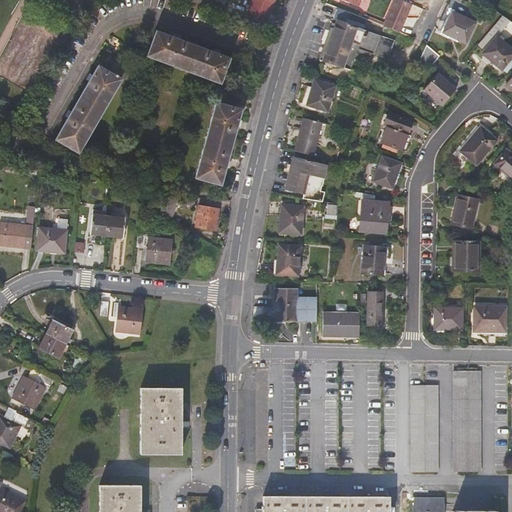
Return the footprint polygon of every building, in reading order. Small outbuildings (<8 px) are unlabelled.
[(220,5),(205,0),(181,0),(217,12),(220,5)] [(268,21),(275,4),(264,0),(253,0),(248,13),(268,21)] [(412,4),(402,0),(391,0),(382,26),(400,33),(412,4)] [(410,15),(416,18),(420,9),(413,6),(410,15)] [(364,26),(345,19),(348,12),(337,8),(335,15),(339,16),(336,24),(334,28),(330,27),(325,42),(319,59),(349,70),(356,51),(364,54),(364,52),(387,60),(394,42),(378,36),(380,33),(364,27),(364,26)] [(452,12),(443,32),(466,43),(475,23),(452,12)] [(510,21),(503,15),(490,31),(497,37),(510,21)] [(230,54),(157,29),(149,55),(221,79),(230,54)] [(511,56),(511,49),(497,37),(490,31),(478,45),(485,50),(482,53),(501,69),(511,56)] [(440,56),(426,45),(420,58),(431,67),(440,56)] [(511,67),(511,56),(502,69),(507,73),(511,67)] [(113,64),(106,75),(96,69),(53,141),(75,155),(125,71),(113,64)] [(423,90),(441,106),(456,88),(438,72),(423,90)] [(335,86),(314,79),(306,105),(327,111),(335,86)] [(216,102),(196,177),(221,184),(225,167),(237,123),(241,109),(216,102)] [(17,117),(11,114),(3,128),(6,130),(10,128),(17,117)] [(321,123),(303,118),(294,151),(313,156),(321,123)] [(409,128),(385,119),(381,131),(385,132),(381,142),(401,150),(403,143),(409,128)] [(497,140),(480,126),(459,151),(476,165),(497,140)] [(511,154),(506,149),(493,164),(511,179),(511,154)] [(392,188),(401,163),(382,156),(373,181),(392,188)] [(321,185),(326,166),(297,159),(294,169),(290,168),(285,188),(303,193),(306,196),(305,200),(321,204),(323,194),(319,193),(321,185)] [(375,195),(354,192),(353,197),(374,201),(375,195)] [(477,199),(458,195),(451,224),(471,228),(477,199)] [(195,200),(181,199),(164,198),(159,214),(170,221),(173,212),(175,208),(195,208),(195,200)] [(359,230),(385,233),(388,203),(362,201),(359,230)] [(282,205),(279,233),(300,234),(303,207),(282,205)] [(0,244),(31,248),(35,206),(28,206),(26,226),(0,222),(0,244)] [(106,215),(106,210),(92,209),(90,234),(106,236),(108,216),(106,215)] [(199,209),(194,231),(215,234),(220,213),(199,209)] [(123,237),(125,218),(108,216),(106,236),(123,237)] [(64,250),(68,219),(58,218),(57,227),(39,225),(36,250),(52,252),(52,249),(64,250)] [(172,240),(147,238),(148,227),(138,227),(136,247),(146,248),(145,261),(170,264),(172,240)] [(479,271),(479,242),(457,241),(456,260),(453,260),(453,270),(479,271)] [(300,246),(279,245),(277,274),(298,276),(300,246)] [(382,275),(385,247),(364,245),(361,273),(382,275)] [(298,306),(298,289),(276,289),(276,322),(298,322),(298,314),(302,314),(302,323),(317,322),(317,297),(302,297),(302,305),(298,306)] [(382,327),(383,292),(368,291),(367,326),(382,327)] [(108,302),(102,301),(100,315),(107,316),(108,302)] [(143,309),(118,306),(114,306),(113,317),(117,317),(115,331),(140,334),(143,309)] [(505,307),(474,306),(474,331),(505,331),(505,307)] [(462,308),(434,307),(434,329),(462,329),(462,308)] [(360,314),(323,312),(323,336),(345,337),(345,332),(351,332),(351,337),(359,337),(360,314)] [(74,330),(52,319),(45,333),(67,345),(74,330)] [(67,345),(45,333),(37,348),(60,359),(64,350),(67,345)] [(66,386),(33,369),(28,378),(23,376),(12,398),(32,409),(44,386),(62,395),(66,386)] [(481,472),(481,371),(454,371),(454,472),(481,472)] [(411,385),(411,471),(438,471),(438,385),(411,385)] [(181,388),(140,388),(140,454),(162,454),(181,454),(181,388)] [(29,418),(9,407),(4,417),(0,415),(0,443),(10,449),(21,426),(24,428),(29,418)] [(19,511),(25,500),(6,491),(9,486),(0,481),(0,511),(19,511)] [(99,485),(99,511),(139,511),(140,485),(99,485)] [(387,511),(388,496),(364,496),(327,496),(280,496),(263,496),(262,511),(387,511)] [(443,511),(443,497),(414,497),(413,511),(443,511)]
